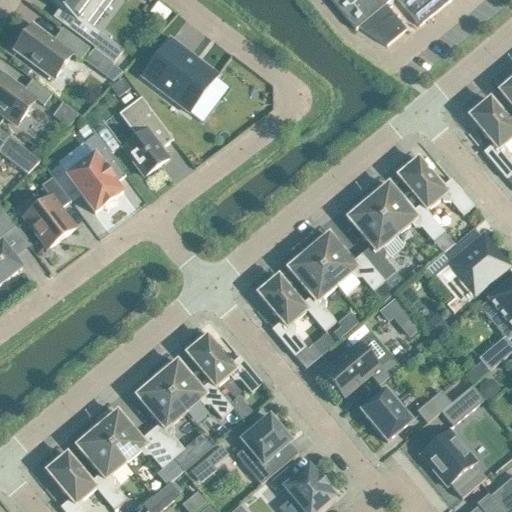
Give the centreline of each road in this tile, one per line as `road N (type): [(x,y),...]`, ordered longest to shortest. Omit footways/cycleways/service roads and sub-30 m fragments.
road 1 (residential): [(146,223),(284,118),(285,81),(178,0)]
road 2 (residential): [(205,291),(421,110)]
road 3 (residential): [(0,466),(205,291)]
road 4 (residential): [(205,291),(379,493)]
road 5 (residential): [(1,332),(146,223)]
road 6 (residential): [(511,218),(421,110)]
